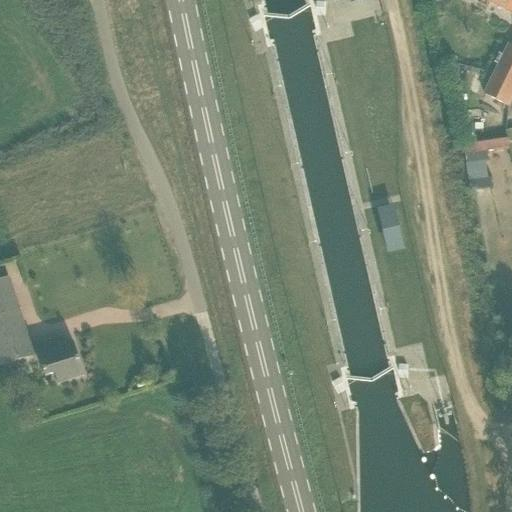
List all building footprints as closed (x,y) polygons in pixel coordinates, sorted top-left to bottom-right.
[(511,0),(484,0),(511,13),(511,0)] [(485,95),(510,106),(511,101),(511,46),(508,44),(485,95)] [(496,126),(477,127),(478,143),(466,144),(466,152),(511,149),(511,139),(496,140),(496,126)] [(394,254),(412,250),(403,205),(385,209),(394,254)] [(0,359),(2,365),(32,355),(8,279),(0,281),(0,359)] [(57,384),(84,376),(74,343),(65,346),(62,337),(47,342),(49,349),(37,353),(45,377),(54,374),(57,384)] [(13,396),(18,414),(25,412),(19,394),(13,396)]
